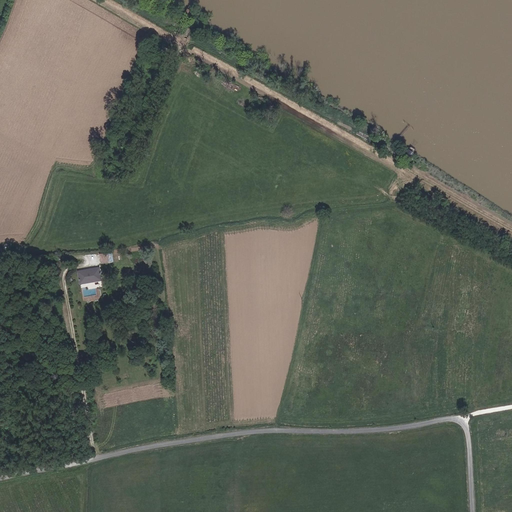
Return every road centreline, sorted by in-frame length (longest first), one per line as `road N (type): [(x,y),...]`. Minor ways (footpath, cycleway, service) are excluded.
road 1 (residential): [(0,478),(238,432),(454,419),(468,432),(473,511)]
road 2 (unknown): [(93,459),(68,273),(96,257)]
